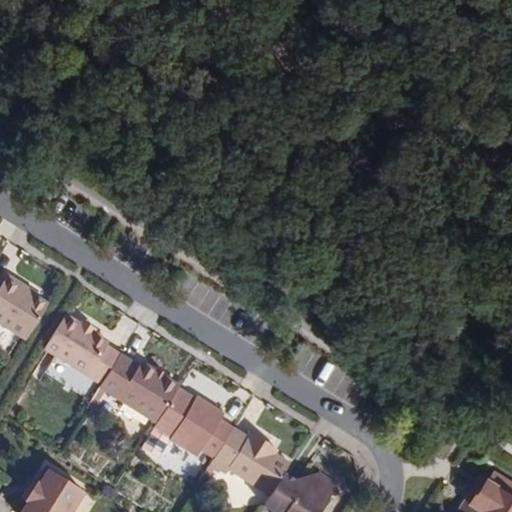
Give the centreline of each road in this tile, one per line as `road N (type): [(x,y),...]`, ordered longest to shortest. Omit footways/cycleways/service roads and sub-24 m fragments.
road 1 (residential): [(0,211),(382,450),(378,511)]
road 2 (track): [(187,0),(511,198)]
road 3 (track): [(488,184),(367,370)]
